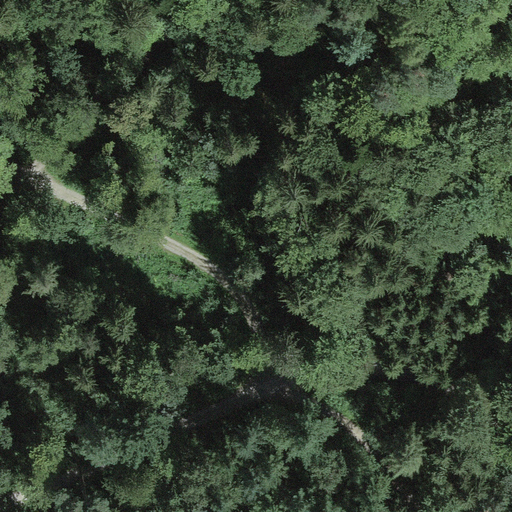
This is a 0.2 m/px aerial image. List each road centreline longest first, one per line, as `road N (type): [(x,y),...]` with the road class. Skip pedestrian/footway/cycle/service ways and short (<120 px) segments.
road 1 (track): [(33,175),(218,272),(259,325),(269,378)]
road 2 (track): [(0,505),(269,378)]
road 3 (track): [(269,378),(331,367),(402,371),(511,437)]
road 4 (track): [(269,378),(344,419),(423,511)]
